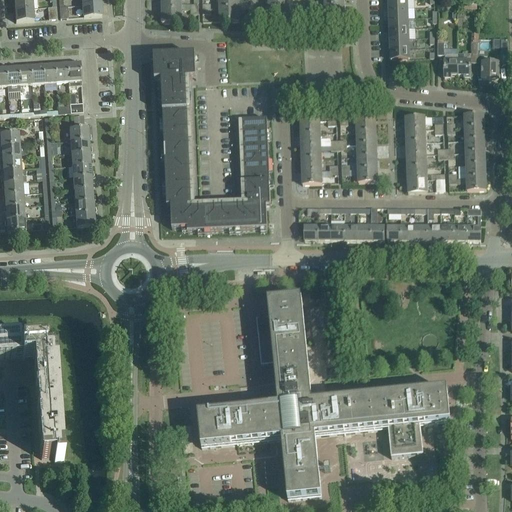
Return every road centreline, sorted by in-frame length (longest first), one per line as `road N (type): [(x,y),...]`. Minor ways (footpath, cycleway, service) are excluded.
road 1 (residential): [(492,258),(501,108),(379,86),(365,66),(362,0)]
road 2 (residential): [(492,258),(478,423),(481,511)]
road 3 (unclassified): [(288,260),(492,258)]
road 4 (residential): [(288,260),(281,89)]
road 5 (secondary): [(131,192),(133,40)]
road 6 (residential): [(129,407),(273,389)]
road 7 (residential): [(0,47),(133,40)]
road 8 (residential): [(18,499),(10,392),(0,386)]
